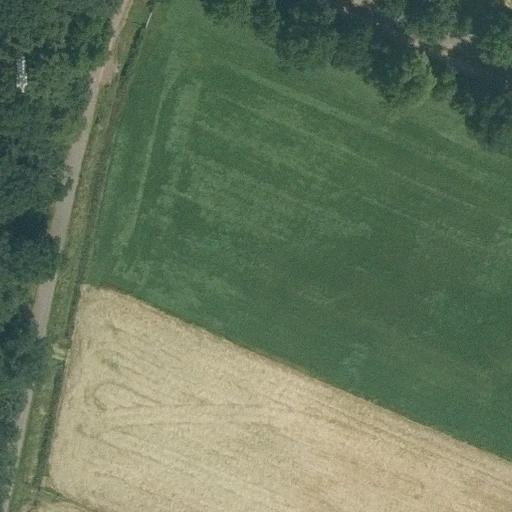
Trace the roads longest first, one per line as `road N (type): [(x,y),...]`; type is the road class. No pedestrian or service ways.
road 1 (unclassified): [(0,505),(94,69),(121,0)]
road 2 (tertiary): [(355,0),(511,70)]
